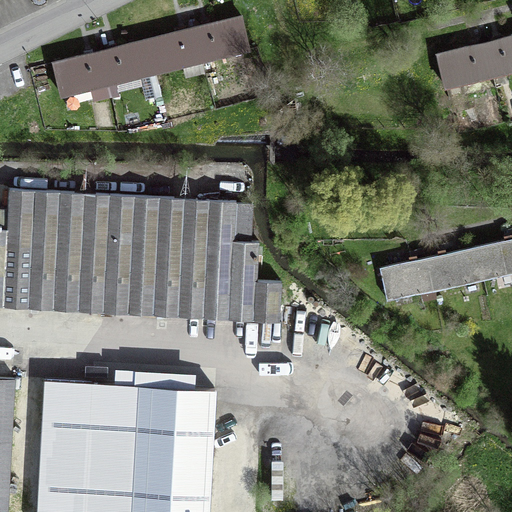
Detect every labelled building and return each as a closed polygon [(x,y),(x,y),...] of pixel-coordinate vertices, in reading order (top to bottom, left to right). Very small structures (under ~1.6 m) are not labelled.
[(241,15),(194,27),(202,59),(249,47),(241,15)] [(147,38),(155,70),(202,59),(194,27),(147,38)] [(511,35),(484,42),(492,74),(511,69),(511,35)] [(147,38),(100,50),(108,82),(155,70),(147,38)] [(492,74),(484,42),(437,53),(445,86),(492,74)] [(61,94),(108,82),(100,50),(53,61),(61,94)] [(147,195),(9,187),(8,208),(9,209),(4,305),(141,312),(147,195)] [(147,195),(141,312),(279,320),(281,280),(256,279),(258,240),(234,239),(236,200),(147,195)] [(0,208),(0,304),(4,305),(9,209),(8,208),(0,208)] [(482,278),(511,270),(511,236),(475,245),(482,278)] [(427,256),(434,288),(482,278),(475,245),(427,256)] [(387,299),(434,288),(427,256),(380,266),(387,299)] [(0,375),(0,511),(7,511),(15,377),(0,375)] [(46,378),(38,511),(206,511),(214,388),(46,378)]
